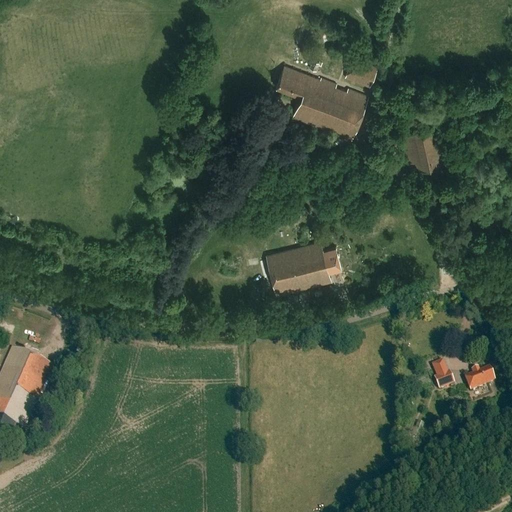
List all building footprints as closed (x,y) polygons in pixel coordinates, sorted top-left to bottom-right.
[(345,78),(370,88),(378,68),(354,57),(345,78)] [(312,60),(309,68),(317,71),(319,65),(321,65),(322,62),(320,61),(319,63),(312,60)] [(352,142),(368,97),(321,79),(321,81),(283,66),(275,87),(300,97),(291,119),(352,142)] [(430,177),(450,172),(439,124),(400,133),(408,171),(428,166),(430,177)] [(469,125),(456,126),(459,142),(471,141),(469,125)] [(257,254),(262,249),(252,241),(247,246),(257,254)] [(328,271),(341,268),(335,247),(322,250),(320,242),(266,256),(277,296),(331,281),(328,271)] [(25,430),(53,365),(12,347),(0,374),(0,437),(9,441),(15,426),(25,430)] [(448,373),(443,361),(432,365),(436,377),(434,378),(439,390),(454,384),(449,372),(448,373)] [(470,390),(494,380),(489,367),(464,377),(470,390)]
